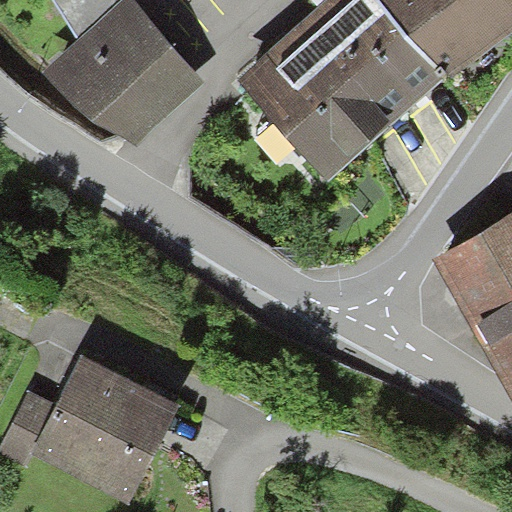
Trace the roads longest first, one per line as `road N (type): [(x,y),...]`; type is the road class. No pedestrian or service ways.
road 1 (residential): [(369,326),(0,97)]
road 2 (residential): [(489,511),(350,441),(277,432),(237,460),(245,511)]
road 3 (residential): [(369,326),(511,126)]
road 4 (residential): [(511,407),(369,326)]
